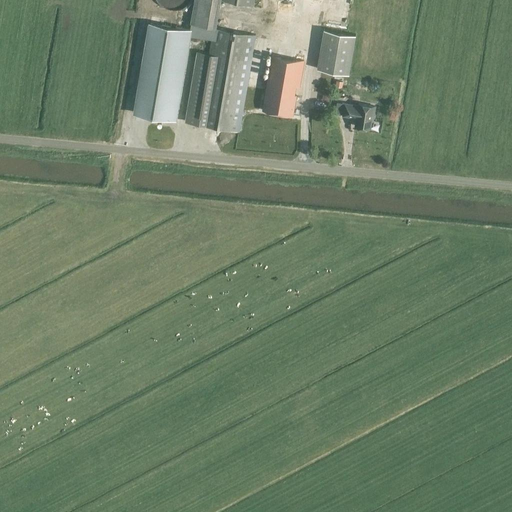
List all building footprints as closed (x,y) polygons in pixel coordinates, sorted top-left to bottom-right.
[(156,0),(157,0),(158,2),(159,3),(160,4),(162,5),(163,6),(165,7),(166,8),(168,8),(170,9),(171,9),(173,9),(175,9),(177,9),(179,8),(180,8),(182,7),(183,6),(185,5),(186,4),(188,3),(189,2),(190,0),(156,0)] [(194,0),(191,23),(215,28),(220,0),(223,0),(253,5),(253,0),(194,0)] [(151,23),(136,112),(173,118),(188,30),(151,23)] [(186,121),(197,123),(239,130),(255,35),(213,28),(209,53),(198,51),(186,121)] [(317,69),(335,72),(342,32),(324,29),(317,69)] [(356,35),(342,32),(335,72),(349,74),(356,35)] [(272,54),(262,110),(292,115),(296,95),(294,94),(295,86),(299,87),(304,60),(272,54)] [(358,106),(345,104),(343,116),(356,118),(355,126),(370,129),(371,121),(372,121),(375,107),(359,104),(358,106)]
